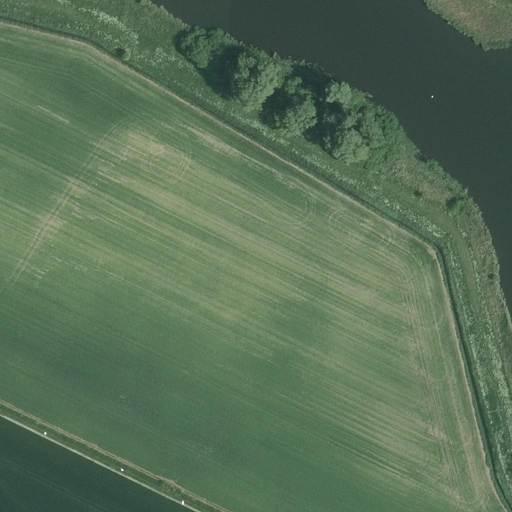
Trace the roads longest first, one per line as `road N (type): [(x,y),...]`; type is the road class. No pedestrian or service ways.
road 1 (track): [(26,0),(90,15),(454,228),(511,453)]
road 2 (track): [(211,511),(0,409)]
